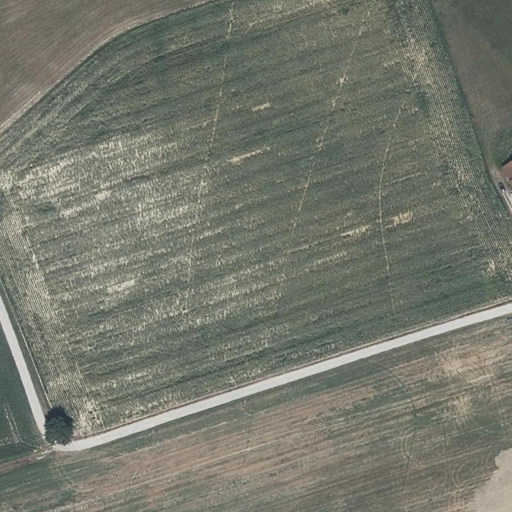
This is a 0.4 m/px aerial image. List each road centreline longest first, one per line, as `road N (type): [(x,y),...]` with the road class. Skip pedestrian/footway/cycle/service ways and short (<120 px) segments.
road 1 (track): [(511,310),(66,447)]
road 2 (track): [(66,447),(49,433),(0,304)]
